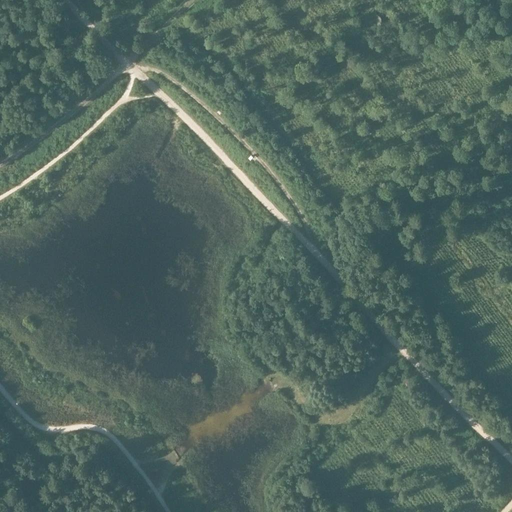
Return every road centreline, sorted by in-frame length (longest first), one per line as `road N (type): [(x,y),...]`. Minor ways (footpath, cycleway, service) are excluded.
road 1 (track): [(129,65),(171,79),(221,122),(289,200),(322,261)]
road 2 (track): [(322,261),(129,65)]
road 3 (track): [(511,460),(322,261)]
road 4 (track): [(0,163),(129,65),(192,0)]
road 5 (track): [(165,511),(102,434),(40,428),(0,390)]
road 6 (track): [(0,197),(117,106),(129,65)]
